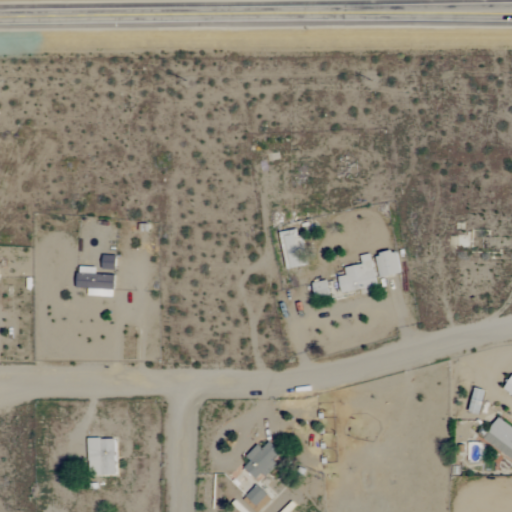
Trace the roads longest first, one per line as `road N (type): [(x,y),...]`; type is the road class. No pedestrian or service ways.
road 1 (track): [(511,334),(466,336),(319,381),(0,391)]
road 2 (trunk): [(511,10),(0,17)]
road 3 (track): [(115,390),(125,292),(150,296),(138,390)]
road 4 (track): [(176,389),(176,511)]
